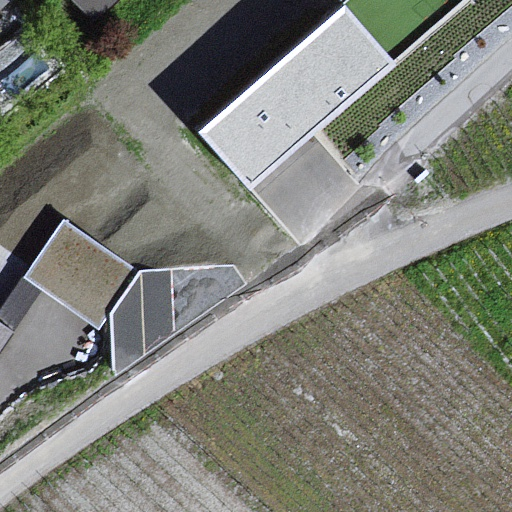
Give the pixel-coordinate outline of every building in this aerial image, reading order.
[(0,0),(0,13),(11,2),(8,0),(0,0)] [(76,0),(94,18),(113,0),(76,0)] [(397,64),(349,10),(203,135),(250,190),(397,64)] [(101,318),(140,259),(64,209),(25,268),(101,318)] [(0,345),(15,323),(0,313),(0,345)]
